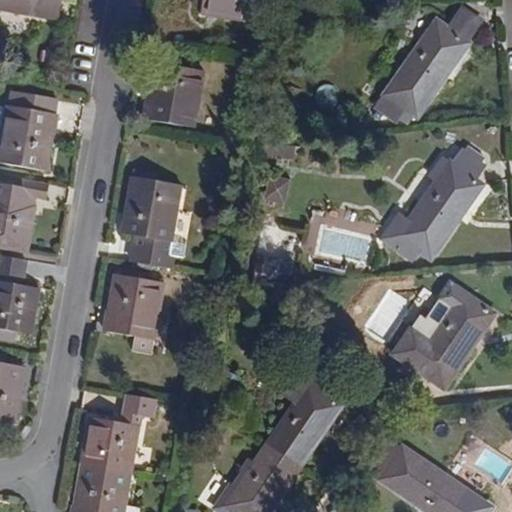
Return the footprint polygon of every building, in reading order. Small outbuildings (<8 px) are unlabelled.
[(62,1),(62,0),(0,0),(0,11),(59,21),(62,1)] [(262,20),(265,0),(204,0),(202,14),(249,23),(250,17),(262,20)] [(65,22),(68,3),(62,1),(59,21),(65,22)] [(469,45),(484,25),(462,10),(448,30),(469,45)] [(419,119),(469,45),(448,30),(437,23),(387,97),(419,119)] [(194,129),(205,72),(154,62),(144,120),(194,129)] [(0,163),(48,172),(58,115),(56,115),(58,100),(15,93),(12,107),(10,107),(8,106),(0,151),(0,163)] [(486,169),(461,152),(452,165),(476,182),(486,169)] [(432,259),(483,186),(476,182),(452,165),(444,159),(434,172),(442,178),(411,223),(402,217),(385,242),(405,257),(413,246),(432,259)] [(157,181),(158,173),(133,169),(132,176),(157,181)] [(0,249),(28,254),(36,207),(31,207),(33,196),(47,199),(49,185),(0,175),(0,249)] [(172,242),(182,185),(157,181),(132,176),(122,234),(137,236),(133,263),(173,270),(178,243),(172,242)] [(0,329),(31,335),(39,289),(12,284),(14,273),(24,274),(27,260),(1,256),(0,260),(0,329)] [(254,275),(275,277),(278,259),(256,256),(254,275)] [(156,341),(166,284),(114,275),(104,332),(156,341)] [(445,389),(494,316),(450,286),(441,299),(453,308),(431,341),(413,329),(395,355),(445,389)] [(0,422),(16,425),(26,368),(0,363),(0,422)] [(228,403),(240,380),(225,372),(212,395),(228,403)] [(270,511),(341,407),(299,378),(288,395),(297,401),(239,489),(245,493),(233,511),(234,511),(270,511)] [(151,418),(153,404),(127,399),(124,414),(151,418)] [(125,511),(140,426),(91,418),(73,511),(125,511)] [(384,478),(403,450),(392,442),(373,471),(384,478)] [(488,511),(491,509),(403,450),(384,478),(382,480),(428,511),(488,511)] [(234,511),(233,511),(245,493),(239,489),(231,483),(216,506),(226,511),(234,511)]
